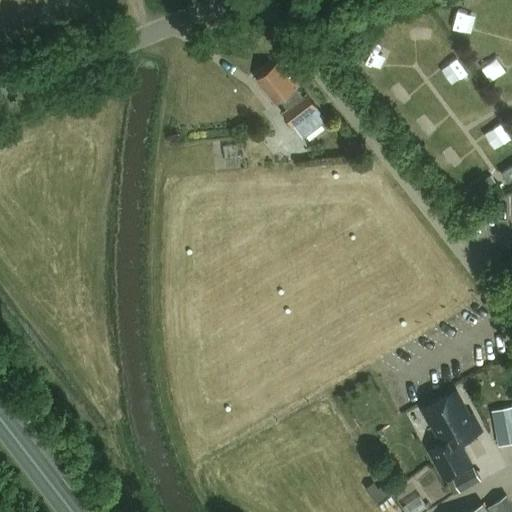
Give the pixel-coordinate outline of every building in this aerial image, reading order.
[(280,102),(288,112),(284,115),(304,140),(328,121),(308,96),(304,99),(297,90),(301,87),(292,76),(289,78),(278,65),(256,82),(275,106),(280,102)] [(511,167),(501,174),(507,183),(511,180),(511,167)] [(446,443),(432,451),(447,479),(473,465),(462,443),(484,431),(475,415),(471,417),(458,392),(428,408),(428,414),(433,423),(436,424),(446,443)] [(511,415),(493,419),(498,447),(511,444),(511,415)] [(473,468),(453,479),(460,493),(481,482),(473,468)]
